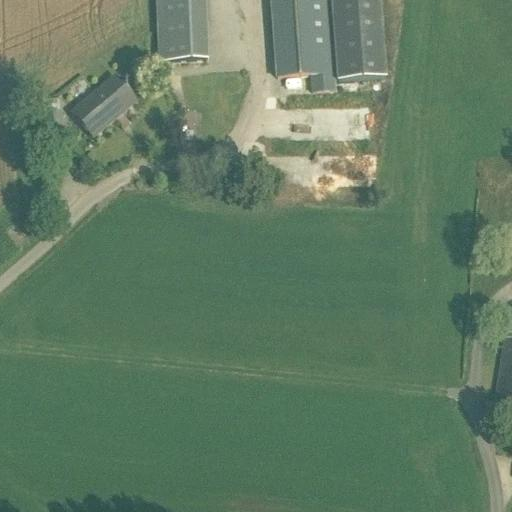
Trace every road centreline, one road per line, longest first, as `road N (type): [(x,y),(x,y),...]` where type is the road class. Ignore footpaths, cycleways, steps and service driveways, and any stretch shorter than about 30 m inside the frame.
road 1 (track): [(0,350),(450,394),(464,402)]
road 2 (unknown): [(511,294),(485,327),(464,402)]
